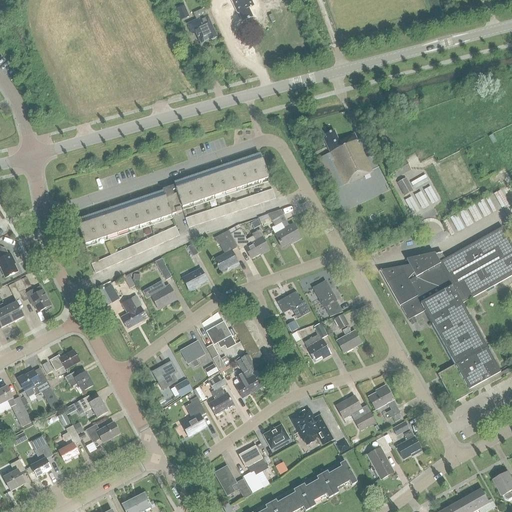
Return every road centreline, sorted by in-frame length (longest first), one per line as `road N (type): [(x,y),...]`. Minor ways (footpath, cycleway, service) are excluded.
road 1 (unclassified): [(342,254),(285,151),(260,141),(43,216)]
road 2 (tertiary): [(32,156),(305,81)]
road 3 (residential): [(173,480),(296,396),(402,359)]
road 4 (residential): [(114,374),(228,296),(342,254)]
road 5 (tertiary): [(511,25),(305,81)]
road 6 (unclassified): [(402,359),(342,254)]
